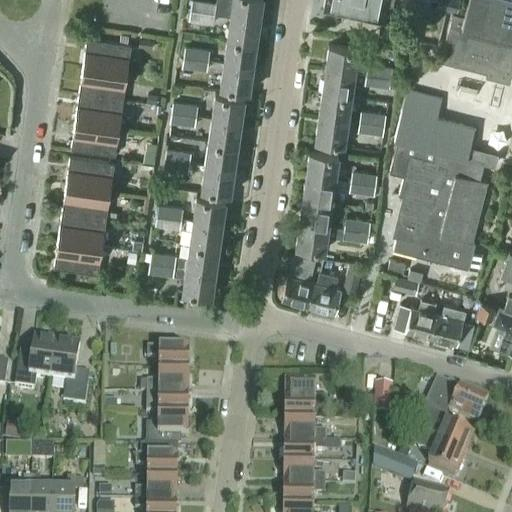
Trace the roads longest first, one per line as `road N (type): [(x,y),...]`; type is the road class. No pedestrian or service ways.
road 1 (residential): [(251,315),(296,0)]
road 2 (residential): [(251,315),(511,385)]
road 3 (residential): [(249,326),(10,292)]
road 4 (residential): [(10,292),(41,74)]
road 5 (residential): [(218,511),(249,326)]
